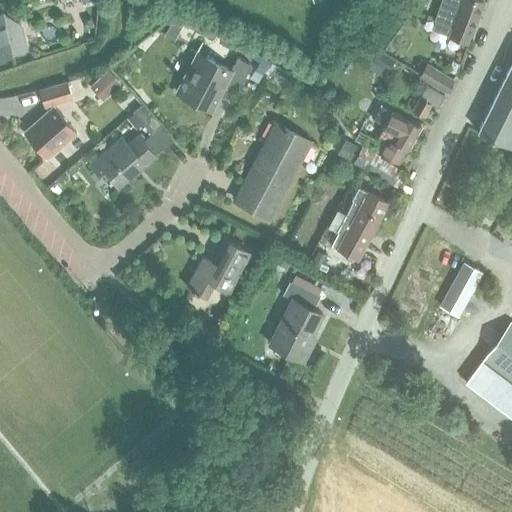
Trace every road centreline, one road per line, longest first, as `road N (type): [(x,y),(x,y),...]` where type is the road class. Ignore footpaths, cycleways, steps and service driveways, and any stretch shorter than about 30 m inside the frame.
road 1 (residential): [(297,502),(330,407),(511,3)]
road 2 (residential): [(199,159),(181,193),(126,253),(100,265),(76,253),(0,163)]
